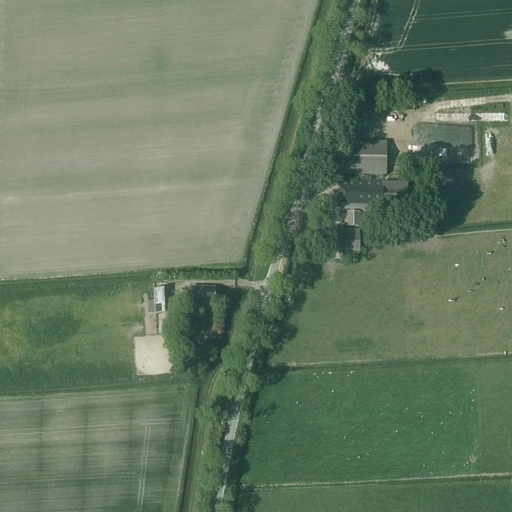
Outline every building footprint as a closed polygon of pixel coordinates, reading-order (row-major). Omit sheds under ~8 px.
[(386,143),(340,142),(340,175),(340,209),(382,210),(382,204),(406,204),(407,183),(343,182),(343,175),(386,176),(386,143)] [(360,226),(359,212),(347,213),(347,227),(360,226)] [(359,255),(359,230),(338,230),(338,256),(359,255)] [(170,314),(169,288),(153,289),(154,315),(170,314)] [(215,288),(190,288),(190,304),(214,305),(215,288)]
